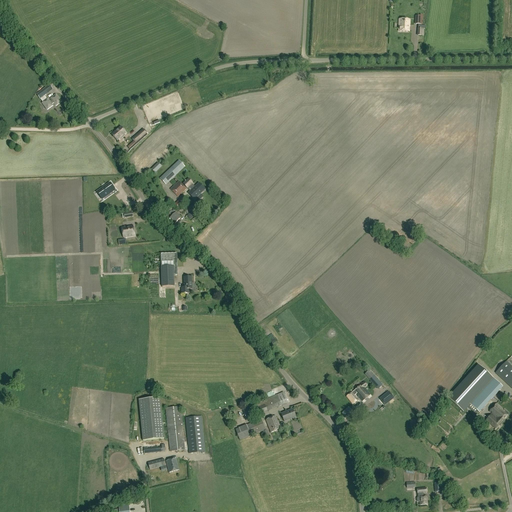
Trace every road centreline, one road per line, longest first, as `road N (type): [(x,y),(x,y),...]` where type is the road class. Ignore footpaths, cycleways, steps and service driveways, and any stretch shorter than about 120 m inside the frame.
road 1 (unclassified): [(362,511),(357,465),(343,433),(285,374),(227,285),(148,205),(89,122)]
road 2 (unclassified): [(303,60),(220,67),(89,122)]
road 3 (unclassified): [(511,59),(303,60)]
road 4 (unknown): [(148,511),(140,453),(131,444),(0,406)]
road 5 (unclassified): [(89,122),(0,0)]
